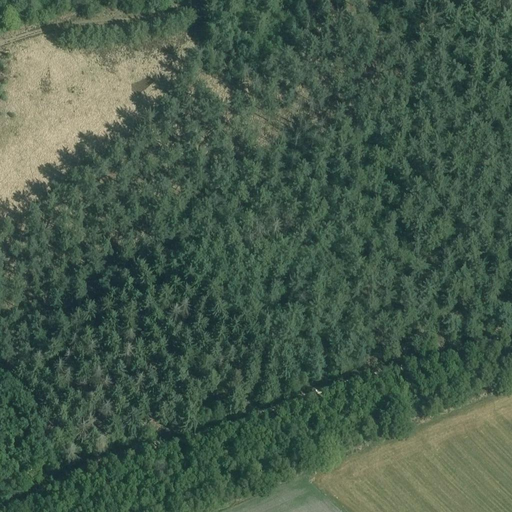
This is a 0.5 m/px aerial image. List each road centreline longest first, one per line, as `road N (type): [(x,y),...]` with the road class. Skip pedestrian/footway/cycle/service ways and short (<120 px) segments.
road 1 (track): [(4,511),(77,466),(154,438),(217,426),(374,368),(511,330)]
road 2 (track): [(0,45),(204,0)]
